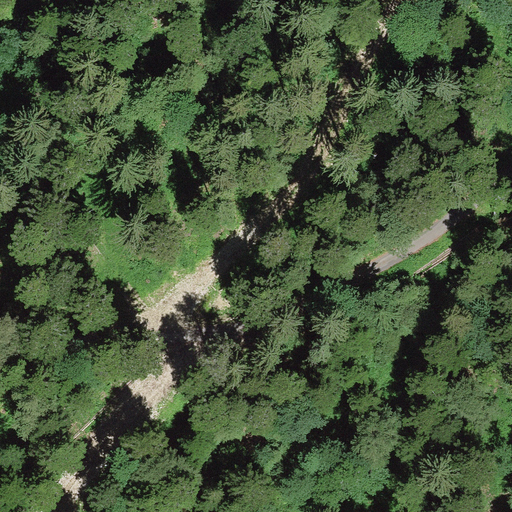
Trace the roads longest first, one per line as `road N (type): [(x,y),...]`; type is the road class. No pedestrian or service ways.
road 1 (unclassified): [(511,180),(397,260),(268,322),(91,347),(0,371)]
road 2 (track): [(70,511),(137,399),(225,333)]
